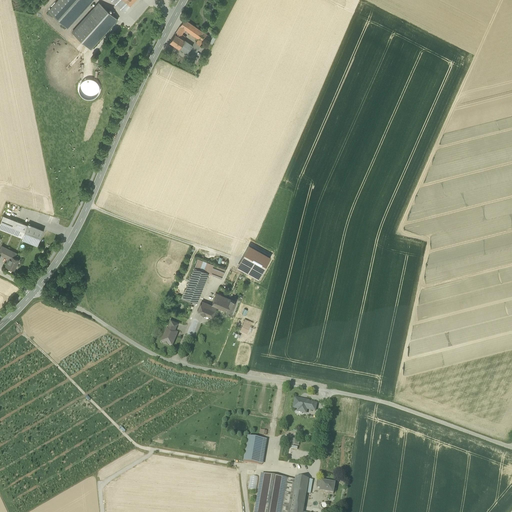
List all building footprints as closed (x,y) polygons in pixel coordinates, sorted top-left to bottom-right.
[(58,0),(49,11),(67,28),(92,0),(58,0)] [(111,0),(124,12),(134,0),(111,0)] [(72,32),(91,49),(117,19),(99,2),(72,32)] [(197,44),(200,46),(203,42),(204,43),(209,36),(205,33),(184,20),(174,34),(179,37),(184,30),(199,40),(197,44)] [(169,43),(179,49),(184,41),(179,37),(174,34),(169,43)] [(179,49),(187,55),(192,46),(184,41),(179,49)] [(0,222),(0,228),(12,233),(17,221),(3,216),(0,222)] [(27,225),(17,221),(12,233),(22,237),(27,225)] [(28,224),(27,225),(22,237),(22,239),(37,245),(43,230),(28,224)] [(271,257),(249,245),(239,262),(261,275),(271,257)] [(0,254),(9,258),(11,255),(13,256),(15,253),(4,247),(1,253),(0,254)] [(6,266),(14,270),(19,259),(13,256),(11,255),(9,258),(6,266)] [(198,258),(194,267),(208,272),(221,278),(225,269),(222,268),(198,258)] [(239,262),(236,267),(258,279),(261,275),(239,262)] [(197,302),(208,272),(194,267),(183,297),(197,302)] [(226,311),(231,313),(236,301),(216,293),(215,298),(222,301),(219,308),(226,311)] [(211,308),(215,310),(216,307),(219,308),(222,301),(215,298),(211,308)] [(197,311),(212,317),(215,310),(211,308),(200,304),(197,311)] [(168,326),(176,329),(178,323),(171,320),(168,326)] [(168,345),(172,346),(176,336),(174,332),(176,329),(168,326),(167,329),(162,339),(164,340),(164,342),(164,343),(165,344),(167,345),(168,345)] [(303,414),(305,414),(307,413),(307,410),(308,403),(309,402),(305,401),(304,402),(300,401),(300,400),(295,399),(294,409),(299,410),(302,411),(301,412),(302,413),(303,414)] [(307,410),(315,412),(317,405),(308,403),(307,410)] [(243,462),(258,464),(262,440),(247,438),(243,462)] [(254,511),(290,511),(295,481),(261,475),(254,511)] [(295,481),(290,511),(303,511),(307,493),(307,492),(309,480),(296,477),(295,481)] [(322,482),(321,487),(320,492),(334,494),(335,484),(330,483),(326,483),(326,482),(322,482)]
